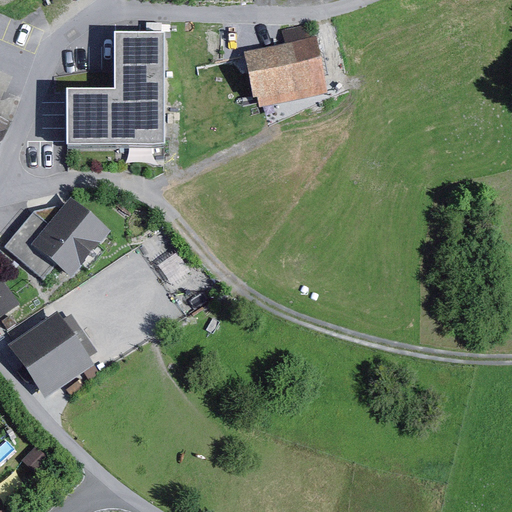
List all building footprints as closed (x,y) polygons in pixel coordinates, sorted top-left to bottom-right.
[(63,96),(63,153),(162,153),(162,39),(112,39),(112,96),(63,96)] [(326,97),(313,40),(192,67),(203,115),(256,103),(257,112),(326,97)] [(42,283),(53,270),(69,283),(110,235),(69,201),(47,227),(32,215),(3,250),(42,283)] [(0,279),(0,319),(19,307),(0,279)] [(54,315),(6,349),(44,402),(92,368),(87,361),(60,322),(54,315)] [(60,322),(87,361),(96,354),(69,316),(60,322)] [(53,460),(41,448),(28,460),(41,472),(53,460)]
